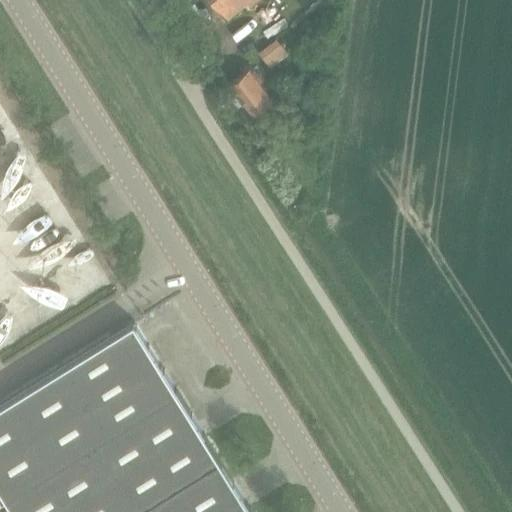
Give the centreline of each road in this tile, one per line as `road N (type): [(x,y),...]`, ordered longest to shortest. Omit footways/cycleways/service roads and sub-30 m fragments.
road 1 (unclassified): [(463,511),(132,0)]
road 2 (tertiary): [(339,511),(16,0)]
